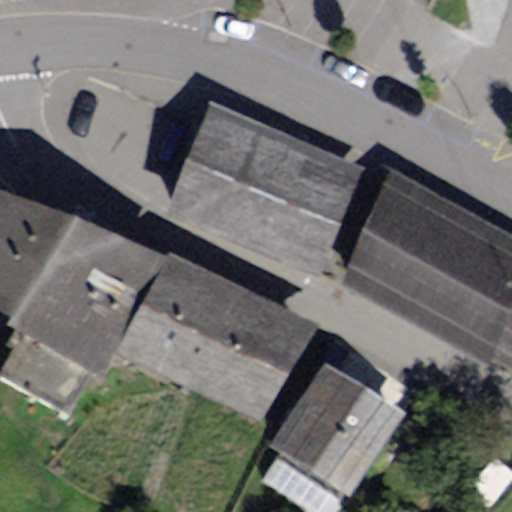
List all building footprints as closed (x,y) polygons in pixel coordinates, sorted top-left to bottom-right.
[(365,173),(211,109),(164,223),(318,287),(365,173)] [(511,236),(387,173),(329,288),(511,380),(511,236)] [(87,229),(0,185),(0,303),(39,324),(87,229)] [(87,229),(39,324),(9,385),(89,425),(167,269),(87,229)] [(319,335),(180,270),(134,366),(273,432),(319,335)] [(415,417),(332,367),(278,455),(361,506),(415,417)]
